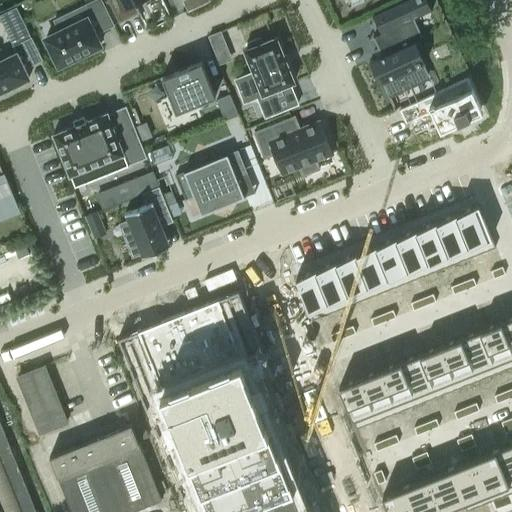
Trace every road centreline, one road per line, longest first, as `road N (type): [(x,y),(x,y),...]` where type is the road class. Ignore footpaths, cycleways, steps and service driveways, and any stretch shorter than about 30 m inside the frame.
road 1 (unclassified): [(86,313),(390,186)]
road 2 (unknown): [(438,511),(318,216)]
road 3 (residential): [(254,0),(6,115)]
road 4 (residential): [(6,115),(86,313)]
road 5 (residential): [(390,186),(304,0)]
road 6 (unknown): [(86,313),(102,398),(49,429)]
road 7 (unclassified): [(390,186),(511,130)]
